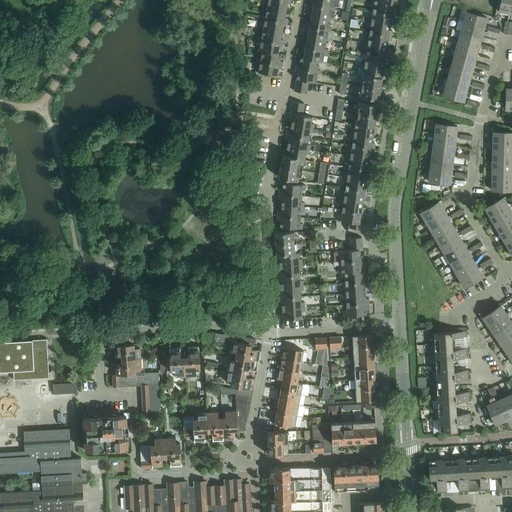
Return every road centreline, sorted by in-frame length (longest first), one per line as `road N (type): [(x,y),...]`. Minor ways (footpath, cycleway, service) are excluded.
road 1 (tertiary): [(400,327),(393,209),(431,0)]
road 2 (residential): [(133,395),(102,397),(98,333),(218,324),(268,333)]
road 3 (residential): [(268,333),(263,232),(284,95)]
road 4 (residential): [(505,283),(463,204),(494,65)]
road 5 (tertiary): [(409,511),(400,327)]
road 6 (residential): [(322,235),(372,231),(379,329)]
road 7 (residential): [(248,456),(268,333)]
road 8 (residential): [(505,283),(469,306),(476,385)]
